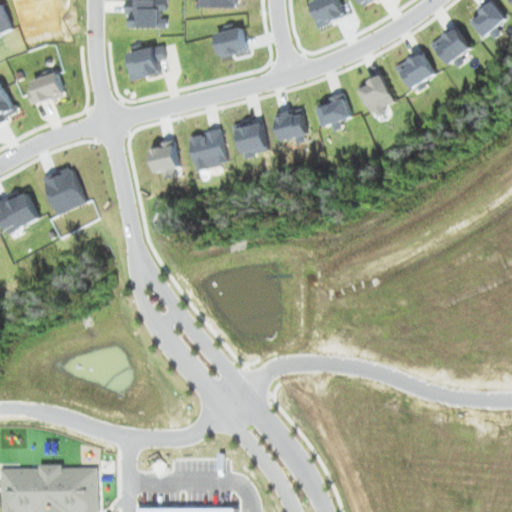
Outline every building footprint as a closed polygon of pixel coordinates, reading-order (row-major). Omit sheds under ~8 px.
[(159,51),(132,55),(135,76),(162,72),(159,51)] [(364,88),(372,108),(394,98),(382,72),(369,78),(372,85),(364,88)] [(39,100),(39,101),(65,95),(61,75),(34,81),(36,87),(29,89),(32,101),(39,100)] [(322,104),(327,123),(352,116),(347,97),(322,104)] [(0,122),(21,113),(17,105),(8,109),(4,100),(0,101),(0,122)] [(233,122),(236,133),(241,132),(245,157),(270,152),(263,116),(233,122)] [(285,128),(284,116),(272,118),(275,141),(299,138),(299,142),(309,141),(307,125),(285,128)] [(222,127),(191,134),(199,171),(230,164),(222,127)] [(165,171),(167,179),(178,177),(176,169),(182,167),(175,138),(152,144),(159,173),(165,171)] [(73,165),(44,177),(60,215),(89,203),(73,165)] [(0,203),(0,213),(10,234),(42,218),(28,190),(0,203)] [(7,468),(6,511),(104,511),(104,466),(69,467),(69,462),(46,463),(46,467),(7,468)]
